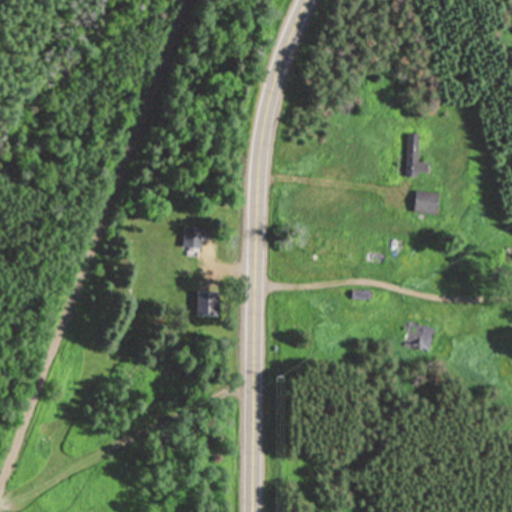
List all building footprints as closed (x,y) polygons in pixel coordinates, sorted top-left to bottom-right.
[(427,160),(417,160),(417,132),(404,132),(404,173),(427,173),(427,160)] [(413,211),(437,211),(437,190),(413,190),(413,211)] [(182,225),(182,247),(200,247),(200,225),(182,225)] [(196,292),(196,311),(210,311),(210,292),(196,292)] [(425,350),(429,327),(404,323),(400,346),(425,350)]
